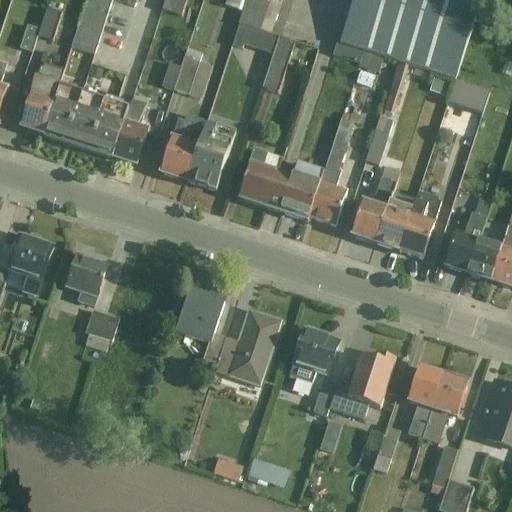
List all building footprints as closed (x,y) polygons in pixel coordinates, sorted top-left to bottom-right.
[(179,0),(178,12),(197,15),(198,0),(179,0)] [(276,93),(296,97),(306,45),(289,42),(297,1),(291,0),(242,0),(240,12),(255,15),(248,50),(283,56),(276,93)] [(483,0),(356,0),(341,47),(457,84),(483,0)] [(36,56),(50,57),(51,49),(70,51),(74,14),(58,13),(56,32),(38,30),(36,56)] [(198,51),(193,70),(182,67),(176,91),(205,99),(216,56),(198,51)] [(42,144),(54,106),(30,99),(19,137),(42,144)] [(42,144),(86,158),(97,120),(54,106),(42,144)] [(111,166),(123,128),(97,120),(86,158),(111,166)] [(111,166),(135,173),(147,135),(123,128),(111,166)] [(186,190),(203,146),(174,135),(158,179),(186,190)] [(186,190),(216,201),(233,158),(203,146),(186,190)] [(275,219),(286,183),(250,171),(238,207),(275,219)] [(407,208),(411,174),(395,172),(391,206),(407,208)] [(275,219),(306,229),(308,223),(318,193),(286,183),(275,219)] [(318,193),(308,223),(335,232),(348,193),(321,184),(318,193)] [(350,245),(375,253),(387,216),(362,208),(350,245)] [(399,261),(412,225),(387,216),(375,253),(399,261)] [(498,245),(505,228),(488,222),(481,238),(498,245)] [(399,261),(422,269),(434,232),(412,225),(399,261)] [(5,276),(42,290),(56,255),(19,241),(5,276)] [(443,276),(467,283),(478,248),(454,241),(443,276)] [(491,290),(502,255),(478,248),(467,283),(491,290)] [(491,290),(511,296),(511,258),(502,255),(491,290)] [(64,293),(98,306),(112,270),(78,257),(64,293)] [(174,341),(209,352),(224,308),(189,296),(174,341)] [(107,314),(95,347),(121,357),(134,324),(107,314)] [(225,383),(260,395),(283,327),(248,315),(225,383)] [(291,371),(328,384),(341,346),(304,334),(291,371)] [(375,365),(361,361),(351,393),(338,389),(329,415),(364,426),(368,411),(380,415),(396,365),(377,359),(375,365)] [(431,418),(444,380),(420,372),(407,410),(431,418)] [(431,418),(456,427),(469,389),(444,380),(431,418)] [(499,451),(511,415),(511,391),(494,385),(474,442),(499,451)] [(511,415),(499,451),(511,455),(511,415)] [(233,465),(228,482),(255,490),(260,474),(233,465)] [(297,498),(304,479),(271,466),(263,485),(297,498)] [(466,491),(461,511),(486,511),(490,497),(466,491)]
